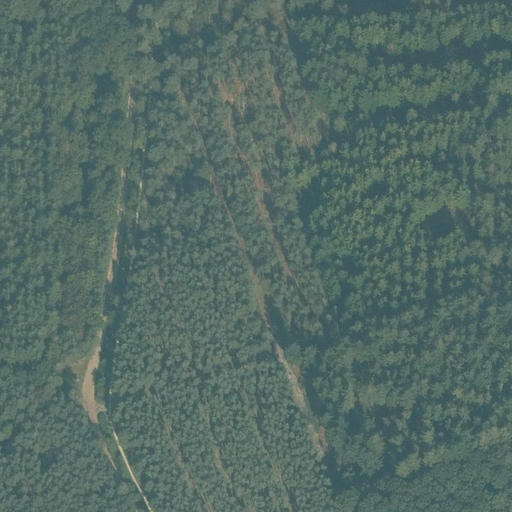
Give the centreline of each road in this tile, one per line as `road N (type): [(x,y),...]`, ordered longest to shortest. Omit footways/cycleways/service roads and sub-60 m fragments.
road 1 (track): [(89,411),(483,299),(467,260),(511,77)]
road 2 (track): [(182,90),(343,511)]
road 3 (track): [(90,381),(115,252),(141,0)]
road 4 (track): [(311,0),(147,114)]
road 5 (track): [(134,511),(99,448),(90,381)]
